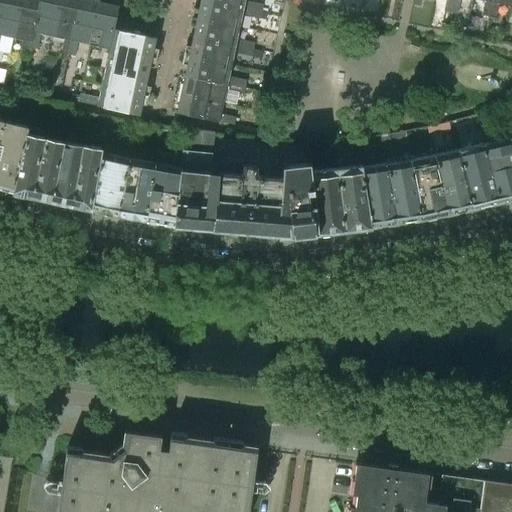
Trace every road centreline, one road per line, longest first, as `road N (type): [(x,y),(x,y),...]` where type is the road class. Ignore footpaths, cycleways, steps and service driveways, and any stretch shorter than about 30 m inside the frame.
road 1 (residential): [(511,232),(348,263),(189,262),(0,220)]
road 2 (residential): [(281,426),(511,456)]
